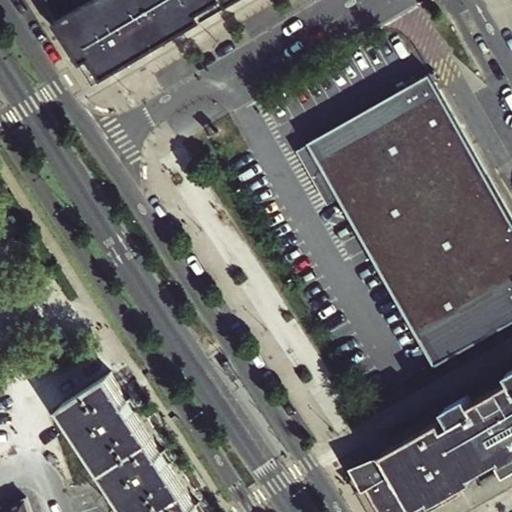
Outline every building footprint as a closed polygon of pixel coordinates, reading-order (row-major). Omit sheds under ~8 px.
[(49,0),(100,83),(236,0),(49,0)] [(511,216),(430,71),(414,80),(309,139),(341,195),(343,199),(417,330),(435,362),(511,318),(511,216)] [(341,195),(309,139),(297,146),(329,202),(341,195)] [(433,500),(461,484),(475,476),(473,471),(503,454),(506,459),(511,455),(511,367),(509,370),(511,375),(471,398),(468,393),(446,405),(449,411),(384,446),(386,451),(396,468),(369,483),(384,511),(425,511),(437,506),(433,500)] [(208,511),(200,500),(197,502),(171,462),(174,460),(166,448),(163,450),(137,410),(140,407),(132,394),(129,396),(112,371),(63,404),(133,511),(208,511)] [(396,468),(386,451),(360,466),(369,483),(396,468)] [(31,511),(27,498),(3,511),(31,511)]
